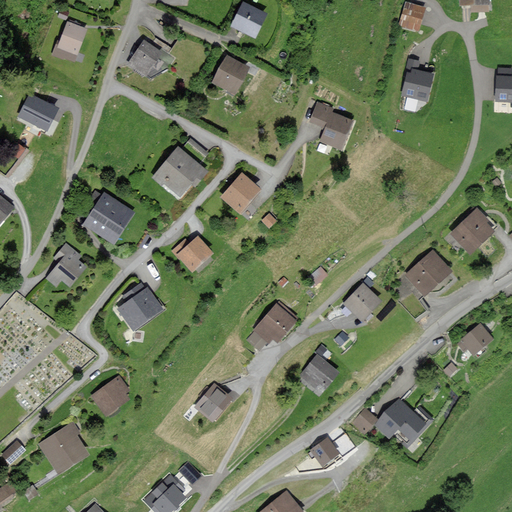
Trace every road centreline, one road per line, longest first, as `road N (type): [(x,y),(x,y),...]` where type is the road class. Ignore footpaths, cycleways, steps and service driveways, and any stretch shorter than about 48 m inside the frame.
road 1 (residential): [(194,511),(254,408),(267,365),(460,177),(475,137),(475,70),(469,31),(442,23)]
road 2 (residential): [(28,430),(108,355),(87,336),(86,323),(229,167),(232,151),(108,80)]
road 3 (unclassified): [(511,277),(446,320),(215,511)]
road 4 (residential): [(0,302),(49,232),(108,80)]
road 5 (track): [(300,387),(283,418),(218,473)]
